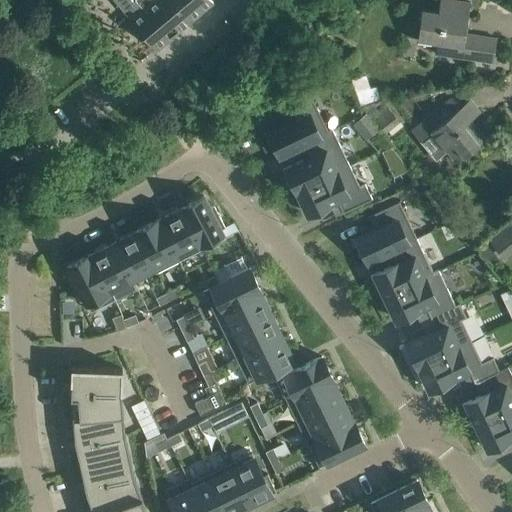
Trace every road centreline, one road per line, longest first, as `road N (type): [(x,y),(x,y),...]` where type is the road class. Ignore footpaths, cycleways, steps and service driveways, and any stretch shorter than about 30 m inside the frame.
road 1 (residential): [(36,465),(20,280),(27,256),(45,237),(186,162),(229,177),(428,438)]
road 2 (residential): [(231,0),(49,145)]
road 3 (residential): [(279,511),(428,438)]
